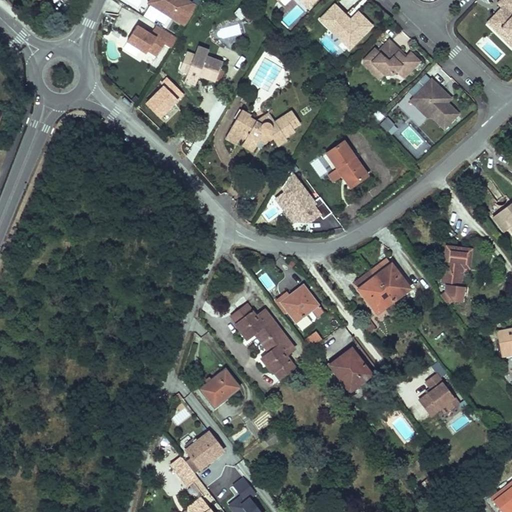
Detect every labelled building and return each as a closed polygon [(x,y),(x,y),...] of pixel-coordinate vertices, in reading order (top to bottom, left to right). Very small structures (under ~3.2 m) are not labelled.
[(199,8),(186,0),(152,0),(150,4),(186,27),(199,8)] [(511,0),(503,0),(498,5),(504,11),(499,17),(497,15),(488,25),(498,35),(502,30),(511,40),(511,0)] [(335,5),(320,20),(343,43),(349,37),(355,44),(368,31),(362,25),(366,21),(358,12),(353,18),(354,19),(352,21),(349,21),(347,19),(348,18),(335,5)] [(292,9),(282,20),(289,27),(299,16),(292,9)] [(372,26),(366,21),(362,25),(368,31),(372,26)] [(158,57),(166,45),(172,49),(178,39),(158,26),(152,35),(138,26),(128,42),(147,54),(149,52),(158,57)] [(511,40),(502,30),(498,35),(511,48),(511,40)] [(350,49),(355,44),(349,37),(343,43),(350,49)] [(375,51),(364,62),(364,66),(370,72),(371,71),(378,70),(385,76),(393,76),(397,72),(404,79),(420,63),(410,55),(406,59),(405,61),(398,55),(400,53),(389,42),(378,54),(375,51)] [(199,46),(196,56),(194,60),(204,63),(206,57),(208,50),(199,46)] [(216,81),(223,62),(206,57),(204,63),(194,60),(196,56),(186,52),(183,63),(191,66),(188,74),(186,82),(196,85),(199,75),(216,81)] [(191,66),(183,63),(180,71),(188,74),(191,66)] [(385,76),(378,70),(371,71),(370,72),(380,81),(385,76)] [(442,92),(432,81),(413,101),(431,118),(444,131),(459,116),(448,105),(438,96),(442,92)] [(452,101),(442,92),(438,96),(448,105),(452,101)] [(431,118),(413,101),(411,103),(428,120),(431,118)] [(241,110),(231,128),(242,134),(247,137),(244,142),(255,148),(263,133),(267,138),(273,134),(280,144),(289,137),(288,135),(297,128),(295,125),(302,120),(294,109),(278,120),(273,124),(269,119),(263,123),(257,119),(241,110)] [(257,119),(263,123),(269,119),(273,124),(278,120),(272,109),(257,119)] [(393,135),(398,124),(384,118),(379,128),(393,135)] [(242,134),(231,128),(225,138),(236,144),(242,134)] [(344,139),(325,151),(335,166),(340,163),(354,185),(368,175),(344,139)] [(335,166),(327,172),(333,182),(342,176),(350,187),(354,185),(340,163),(335,166)] [(294,173),(276,200),(295,224),(311,222),(319,214),(323,217),(332,212),(320,197),(315,200),(294,173)] [(243,198),(253,199),(255,191),(244,189),(243,198)] [(511,200),(493,215),(504,230),(511,223),(511,200)] [(444,242),(441,281),(445,281),(444,288),(438,292),(445,301),(450,298),(458,298),(460,282),(457,282),(459,260),(467,261),(468,245),(444,242)] [(371,270),(388,258),(383,253),(367,265),(371,270)] [(388,258),(371,270),(391,296),(407,284),(388,258)] [(352,277),(356,282),(371,270),(367,265),(352,277)] [(391,296),(371,270),(356,282),(376,308),(391,296)] [(293,295),(283,302),(296,319),(312,307),(318,315),(326,309),(305,282),(291,292),(293,295)] [(293,295),(291,292),(281,299),(283,302),(293,295)] [(291,342),(263,303),(253,311),(243,298),(228,309),(233,316),(230,318),(241,333),(250,327),(263,346),(255,351),(267,368),(270,365),(277,374),(292,363),(282,349),(291,342)] [(370,311),(360,319),(369,330),(379,323),(370,311)] [(312,346),(322,338),(315,329),(305,338),(312,346)] [(501,344),(505,358),(511,356),(511,330),(506,331),(508,342),(501,344)] [(499,333),(501,344),(508,342),(506,331),(499,333)] [(351,348),(330,363),(349,389),(371,373),(351,348)] [(226,367),(200,386),(212,401),(223,392),(227,397),(241,386),(226,367)] [(461,404),(438,374),(427,382),(434,391),(421,401),(432,416),(447,405),(452,411),(461,404)] [(223,392),(212,401),(215,406),(227,397),(223,392)] [(181,423),(186,414),(179,410),(173,418),(181,423)] [(190,454),(184,458),(193,470),(223,447),(208,427),(184,446),(190,454)] [(184,458),(182,455),(171,463),(188,485),(199,477),(193,470),(184,458)] [(244,477),(233,485),(241,496),(229,506),(233,511),(261,511),(251,499),(258,494),(244,477)] [(511,511),(511,481),(500,491),(495,485),(484,494),(489,500),(488,501),(496,511),(511,511)] [(212,511),(202,497),(189,507),(189,511),(187,511),(212,511)]
